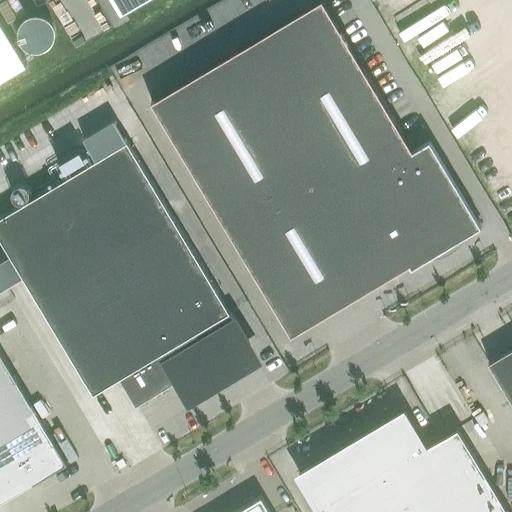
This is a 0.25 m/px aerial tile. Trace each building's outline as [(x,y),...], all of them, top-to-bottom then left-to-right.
[(69,0),(88,30),(138,0),(69,0)] [(481,224),(430,138),(413,148),(323,0),(317,0),(151,100),(161,114),(291,333),(410,262),(412,265),(481,224)] [(0,79),(27,64),(0,19),(0,79)] [(128,140),(0,216),(0,236),(93,393),(162,352),(183,386),(251,345),(128,140)] [(292,361),(313,349),(309,341),(287,354),(292,361)] [(511,346),(488,360),(511,400),(511,346)] [(0,501),(68,461),(0,348),(0,501)] [(320,511),(322,511),(323,511),(508,511),(457,427),(428,445),(405,406),(295,472),(319,511),(320,511)] [(115,444),(115,461),(150,461),(150,444),(115,444)] [(233,511),(271,511),(261,495),(233,511)]
